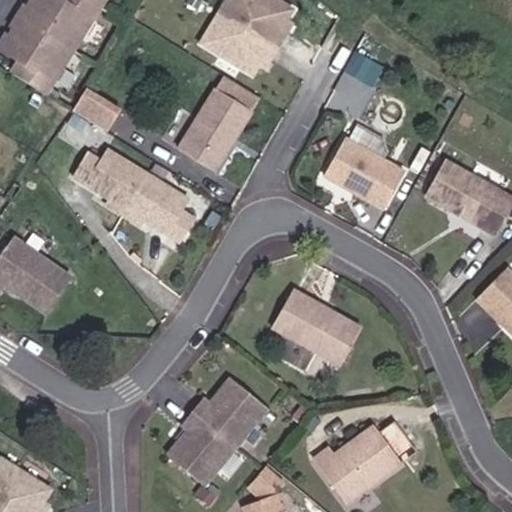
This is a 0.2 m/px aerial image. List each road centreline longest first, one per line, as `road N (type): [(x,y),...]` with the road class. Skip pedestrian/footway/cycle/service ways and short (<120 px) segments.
road 1 (residential): [(511,469),(400,274),(266,214),(164,353),(114,401)]
road 2 (unknown): [(332,57),(266,214)]
road 3 (residential): [(114,401),(62,384),(0,349)]
